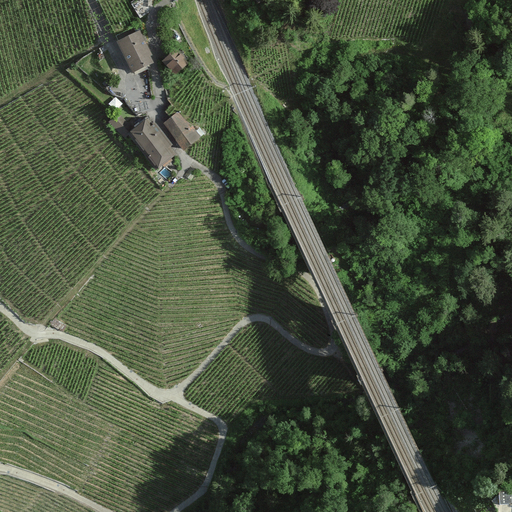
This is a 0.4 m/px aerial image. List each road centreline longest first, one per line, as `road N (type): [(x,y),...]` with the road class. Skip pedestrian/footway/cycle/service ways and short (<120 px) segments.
road 1 (unclassified): [(168,396),(251,318),(268,320),(311,350),(329,350),(335,332),(312,280),(237,239),(220,187),(176,150),(151,113)]
road 2 (track): [(223,429),(91,346),(31,332),(0,306)]
road 3 (unclassified): [(151,113),(94,0)]
road 4 (residential): [(165,0),(148,27),(160,97),(151,113)]
